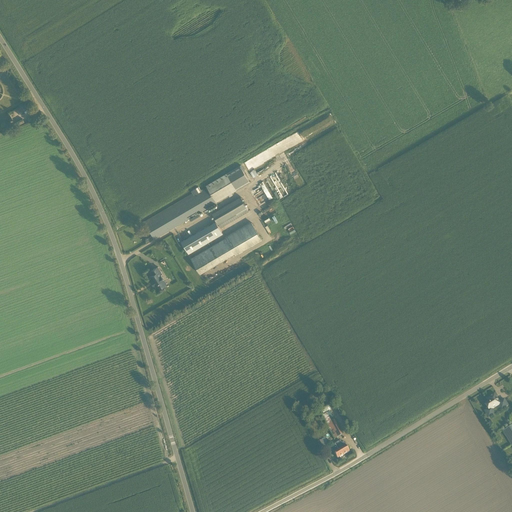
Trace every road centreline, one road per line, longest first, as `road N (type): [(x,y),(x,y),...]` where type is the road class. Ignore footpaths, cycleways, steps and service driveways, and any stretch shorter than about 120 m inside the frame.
road 1 (unclassified): [(191,511),(117,254),(64,143),(0,37)]
road 2 (unclassified): [(261,511),(511,366)]
